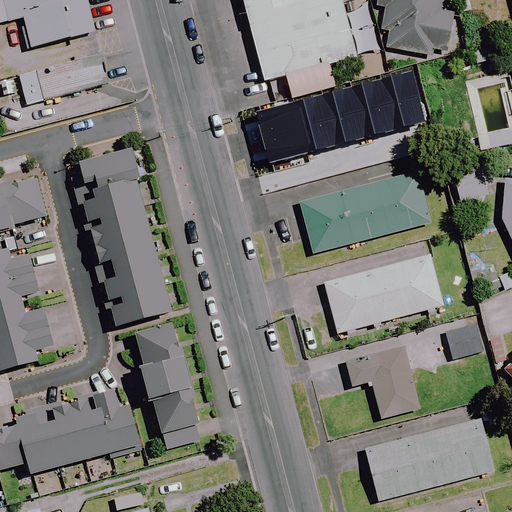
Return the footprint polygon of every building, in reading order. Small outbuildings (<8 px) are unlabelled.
[(28,48),(92,33),(83,0),(0,0),(0,26),(21,21),(28,48)] [(333,0),(227,0),(249,81),(347,55),(333,0)] [(388,35),(385,52),(433,59),(434,48),(446,50),(451,13),(441,11),(442,0),(371,0),(371,5),(384,7),(380,34),(388,35)] [(100,54),(16,76),(24,108),(108,85),(100,54)] [(346,122),(339,96),(282,111),(288,132),(295,130),(306,173),(351,162),(341,123),(346,122)] [(436,148),(426,100),(399,106),(403,124),(384,128),(391,158),(436,148)] [(131,328),(172,317),(130,154),(78,167),(82,183),(71,186),(79,217),(85,215),(99,269),(108,266),(112,282),(98,285),(102,299),(108,298),(110,304),(118,302),(120,310),(112,312),(117,332),(131,328)] [(481,200),(474,171),(451,177),(459,206),(481,200)] [(428,226),(415,176),(297,207),(310,257),(428,226)] [(511,181),(503,180),(499,212),(511,245),(511,181)] [(0,234),(14,231),(44,222),(34,185),(4,193),(0,194),(0,234)] [(40,313),(25,318),(20,301),(36,297),(25,258),(10,262),(7,252),(0,253),(0,374),(38,364),(35,355),(50,351),(40,313)] [(443,309),(428,257),(323,287),(337,338),(443,309)] [(159,454),(199,444),(195,427),(201,425),(172,317),(131,328),(141,368),(137,369),(159,454)] [(473,327),(441,337),(450,364),(482,353),(473,327)] [(416,412),(400,348),(341,362),(348,390),(369,385),(378,422),(416,412)] [(0,478),(28,470),(31,481),(140,452),(128,409),(119,412),(115,396),(51,413),(54,425),(41,428),(38,416),(15,422),(17,428),(0,432),(0,478)] [(493,474),(480,422),(364,452),(377,504),(493,474)]
